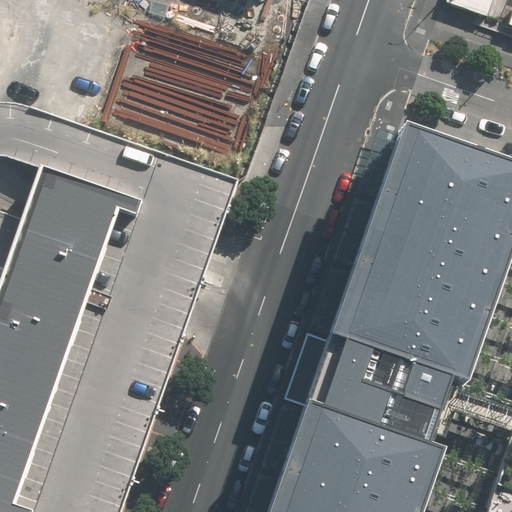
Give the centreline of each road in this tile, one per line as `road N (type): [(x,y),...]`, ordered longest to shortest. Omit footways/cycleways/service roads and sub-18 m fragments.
road 1 (secondary): [(193,511),(354,53)]
road 2 (residential): [(354,53),(511,108)]
